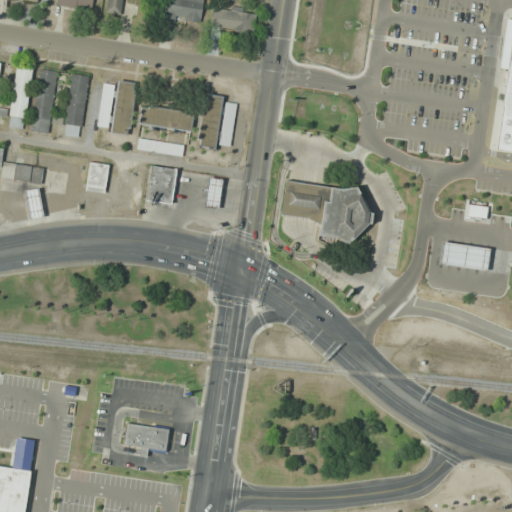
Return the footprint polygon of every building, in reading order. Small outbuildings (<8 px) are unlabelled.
[(92,0),(58,0),(58,6),(92,9),(92,0)] [(121,15),(122,0),(108,0),(107,13),(121,15)] [(171,0),(167,0),(164,0),(162,20),(200,25),(203,0),(171,0)] [(256,12),(212,7),(210,27),(254,33),(256,12)] [(511,18),(493,149),(511,151),(511,18)] [(8,126),(24,129),(33,68),(17,65),(8,126)] [(49,133),(57,71),(39,69),(32,131),(49,133)] [(80,137),(88,76),(71,73),(63,135),(80,137)] [(110,133),(130,135),(136,84),(116,81),(116,86),(103,84),(98,124),(111,126),(110,133)] [(230,151),(239,101),(205,96),(197,145),(230,151)] [(194,113),(142,105),(139,124),(190,133),(194,113)] [(138,146),(179,158),(182,148),(141,136),(138,146)] [(0,167),(2,168),(1,178),(42,184),(44,167),(2,161),(4,148),(0,147),(0,167)] [(109,164),(89,162),(86,190),(106,192),(109,164)] [(149,166),(144,200),(168,204),(173,170),(149,166)] [(206,178),(202,207),(216,209),(220,180),(206,178)] [(282,179),(360,189),(375,215),(351,248),(318,243),(321,220),(277,214),(282,179)] [(39,188),(25,190),(29,219),(44,217),(39,188)] [(466,217),(484,221),(487,206),(468,203),(466,217)] [(487,270),(489,248),(442,242),(440,264),(487,270)] [(125,422),(170,428),(167,452),(122,446),(125,422)] [(0,511),(0,466),(34,472),(27,511),(0,511)]
